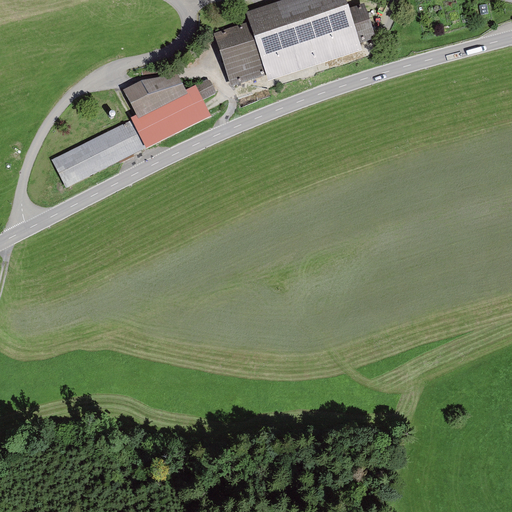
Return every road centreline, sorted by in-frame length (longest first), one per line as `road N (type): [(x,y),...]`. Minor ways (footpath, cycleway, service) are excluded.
road 1 (tertiary): [(29,228),(292,104),(511,37)]
road 2 (unclassified): [(174,0),(190,13),(185,41),(95,77),(44,130),(22,193),(29,228)]
